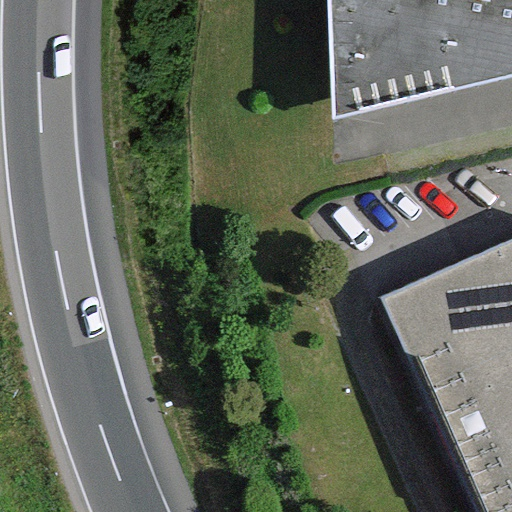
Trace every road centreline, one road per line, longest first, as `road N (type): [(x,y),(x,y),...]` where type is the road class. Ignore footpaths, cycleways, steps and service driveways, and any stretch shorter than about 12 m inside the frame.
road 1 (motorway): [(133,511),(63,282),(40,100),(42,0)]
road 2 (unknown): [(511,203),(380,261),(363,279),(353,310),(367,370),(442,511)]
